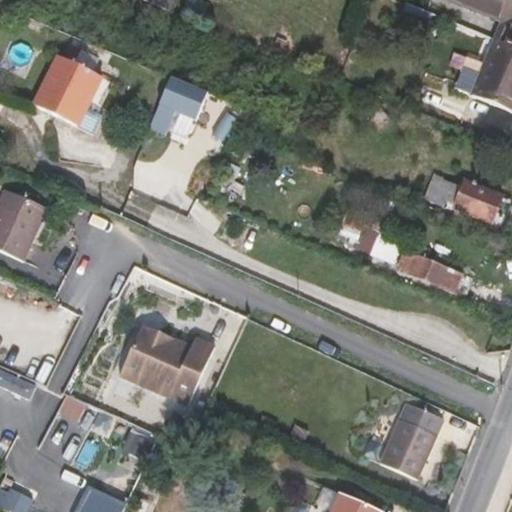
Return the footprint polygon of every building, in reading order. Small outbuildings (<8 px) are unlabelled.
[(511,0),(444,0),(502,23),(472,98),(511,113),(511,0)] [(70,43),(64,54),(93,70),(100,59),(70,43)] [(104,78),(58,56),(33,106),(79,129),(104,78)] [(159,106),(198,123),(210,98),(170,81),(159,106)] [(492,224),(503,197),(465,181),(462,188),(435,177),(425,199),(447,208),(449,204),(456,207),(455,209),(492,224)] [(48,210),(5,190),(0,202),(0,252),(24,264),(48,210)] [(511,204),(511,200),(503,197),(492,224),(502,229),(511,204)] [(363,226),(347,219),(341,236),(350,240),(348,247),(353,249),(363,226)] [(363,226),(353,249),(371,256),(380,233),(363,226)] [(405,252),(399,268),(410,273),(443,287),(442,290),(456,296),(459,290),(468,293),(474,281),(405,252)] [(162,334),(144,325),(123,370),(143,380),(140,385),(188,408),(216,348),(197,339),(190,353),(165,341),(162,334)] [(123,370),(120,376),(140,385),(143,380),(123,370)] [(264,417),(260,424),(273,430),(276,423),(264,417)] [(438,437),(400,420),(380,465),(418,482),(438,437)] [(296,426),(291,436),(304,442),(309,433),(296,426)] [(29,511),(35,501),(13,490),(11,494),(1,490),(0,491),(0,510),(2,511),(3,509),(9,511),(29,511)] [(381,511),(340,493),(331,511),(381,511)]
